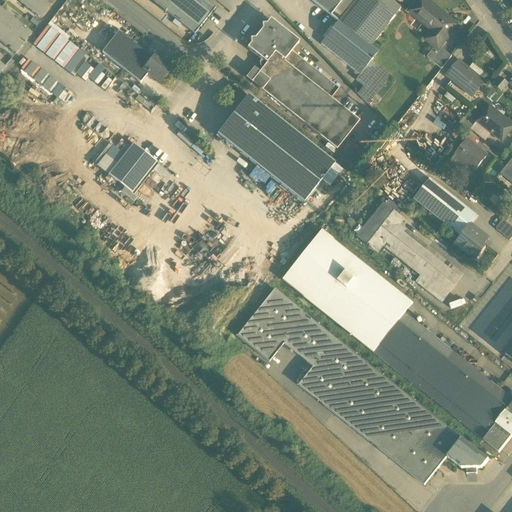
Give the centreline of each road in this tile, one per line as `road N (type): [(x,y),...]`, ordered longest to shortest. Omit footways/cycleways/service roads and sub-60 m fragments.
road 1 (unclassified): [(0,260),(284,511)]
road 2 (unclassified): [(256,0),(201,69),(115,0)]
